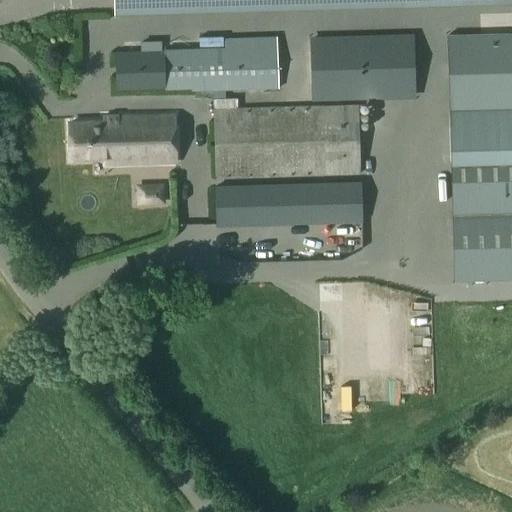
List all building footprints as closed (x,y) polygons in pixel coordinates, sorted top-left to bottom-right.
[(511,0),(111,0),(112,15),(511,3),(511,0)] [(511,34),(447,37),(450,112),(511,110),(511,34)] [(415,95),(413,36),(327,38),(313,39),(315,98),(415,95)] [(162,53),(115,55),(116,91),(193,88),(193,91),(278,89),(276,39),(226,40),(226,50),(162,52),(162,53)] [(357,106),(213,110),(214,180),(360,176),(357,106)] [(511,171),(511,110),(450,112),(451,173),(511,171)] [(103,123),(68,124),(69,162),(104,161),(104,167),(175,164),(173,116),(117,118),(102,119),(103,123)] [(160,179),(142,180),(142,170),(130,171),(131,202),(161,201),(160,179)] [(511,171),(451,173),(454,255),(511,253),(511,171)] [(360,184),(215,188),(217,227),(362,223),(360,184)]
